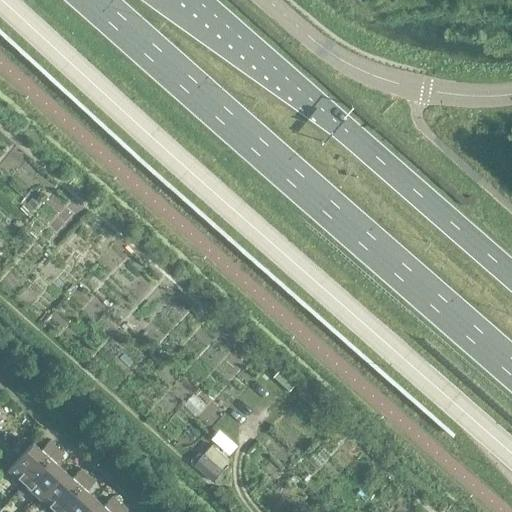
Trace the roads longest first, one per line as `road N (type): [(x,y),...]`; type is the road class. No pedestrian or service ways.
road 1 (trunk): [(94,0),(511,367)]
road 2 (trunk): [(511,274),(195,0)]
road 3 (unclassified): [(511,94),(469,96),(372,76),(342,62),(267,0)]
